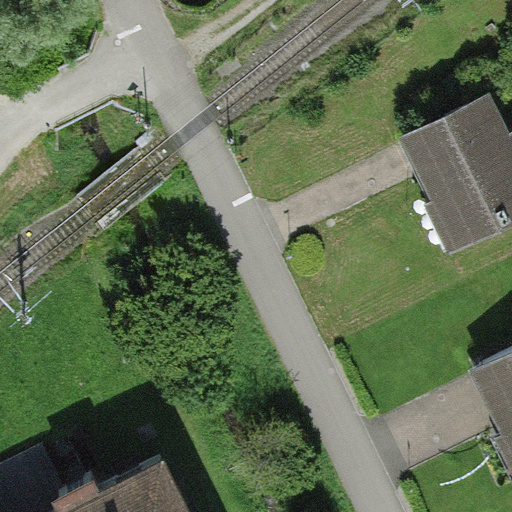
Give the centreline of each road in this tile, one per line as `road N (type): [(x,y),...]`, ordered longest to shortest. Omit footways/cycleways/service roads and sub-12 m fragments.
road 1 (unclassified): [(381,511),(160,61)]
road 2 (unclassified): [(3,143),(43,106),(160,61)]
road 3 (track): [(160,61),(196,51),(262,0)]
